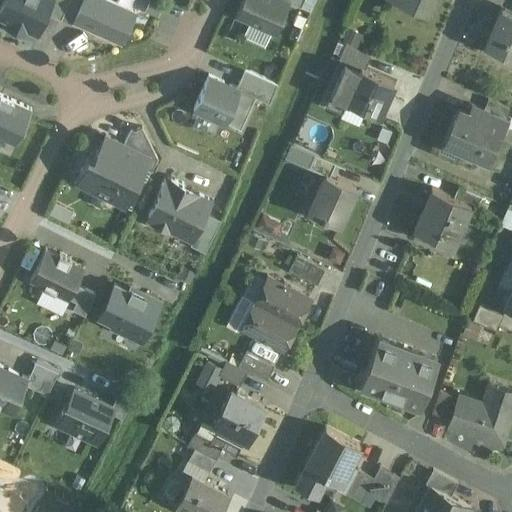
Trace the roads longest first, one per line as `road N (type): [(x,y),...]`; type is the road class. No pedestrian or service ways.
road 1 (residential): [(469,0),(313,384)]
road 2 (residential): [(511,493),(313,384)]
road 3 (residential): [(0,264),(84,91)]
road 4 (residential): [(84,91),(164,75),(190,53),(213,0)]
road 5 (unknown): [(32,197),(173,257)]
road 6 (residential): [(313,384),(258,511)]
